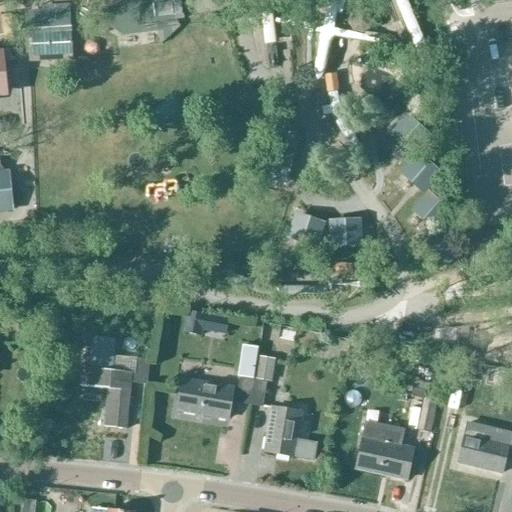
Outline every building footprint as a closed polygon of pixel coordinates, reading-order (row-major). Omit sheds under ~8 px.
[(114,0),(94,18),(90,24),(104,33),(108,27),(123,37),(156,33),(160,44),(162,44),(179,29),(174,23),(173,17),(182,16),(180,2),(172,3),(166,0),(114,0)] [(281,0),(255,0),(263,69),(287,74),(281,0)] [(324,0),(310,82),(331,87),(353,0),(324,0)] [(412,0),(394,0),(421,66),(437,60),(412,0)] [(70,31),(28,33),(29,61),(71,59),(70,31)] [(17,49),(4,50),(6,62),(18,61),(17,49)] [(342,90),(326,90),(330,121),(357,162),(369,154),(346,113),(342,90)] [(269,116),(267,147),(291,148),(293,118),(269,116)] [(408,117),(393,135),(416,154),(431,136),(408,117)] [(267,150),(259,179),(281,185),(289,156),(267,150)] [(419,156),(404,174),(426,193),(441,175),(419,156)] [(398,180),(407,169),(397,161),(388,173),(398,180)] [(6,176),(0,176),(0,209),(9,209),(6,176)] [(430,194),(415,212),(437,231),(452,213),(430,194)] [(296,220),(290,238),(317,246),(322,228),(296,220)] [(360,224),(332,226),(333,245),(361,243),(360,224)] [(446,232),(425,245),(440,269),(461,257),(446,232)] [(227,269),(219,279),(260,301),(332,299),(327,280),(227,269)] [(349,277),(349,294),(383,296),(383,279),(349,277)] [(50,319),(52,305),(39,304),(38,318),(50,319)] [(204,315),(187,312),(183,334),(200,337),(204,315)] [(277,344),(292,347),(295,332),(279,329),(277,344)] [(66,332),(54,331),(52,348),(64,349),(66,332)] [(105,432),(126,434),(131,387),(146,389),(149,364),(137,363),(136,378),(113,376),(116,343),(90,341),(87,373),(81,373),(79,391),(109,394),(105,432)] [(244,349),(239,381),(255,383),(255,380),(258,358),(259,351),(244,349)] [(255,380),(272,383),(275,360),(258,358),(255,380)] [(235,406),(250,408),(255,383),(239,381),(235,406)] [(414,381),(410,397),(423,399),(426,384),(414,381)] [(175,413),(226,423),(232,392),(181,383),(175,413)] [(255,383),(250,408),(262,410),(266,385),(255,383)] [(423,399),(417,431),(431,433),(437,402),(423,399)] [(510,429),(511,413),(491,411),(489,427),(510,429)] [(295,445),(300,417),(272,412),(265,457),(292,461),(312,464),(315,449),(295,445)] [(511,435),(467,424),(457,463),(503,474),(506,461),(510,462),(511,455),(511,435)] [(403,438),(363,430),(355,471),(406,482),(412,452),(400,449),(403,438)] [(63,503),(63,495),(51,495),(51,507),(59,507),(63,503)] [(21,511),(33,511),(35,502),(23,501),(21,511)]
